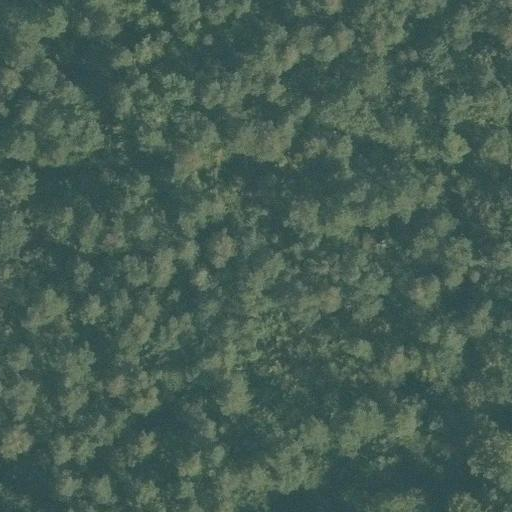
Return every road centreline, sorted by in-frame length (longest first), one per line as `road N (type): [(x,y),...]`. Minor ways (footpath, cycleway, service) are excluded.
road 1 (track): [(0,451),(474,374)]
road 2 (track): [(474,374),(416,0)]
road 3 (track): [(474,374),(499,511)]
